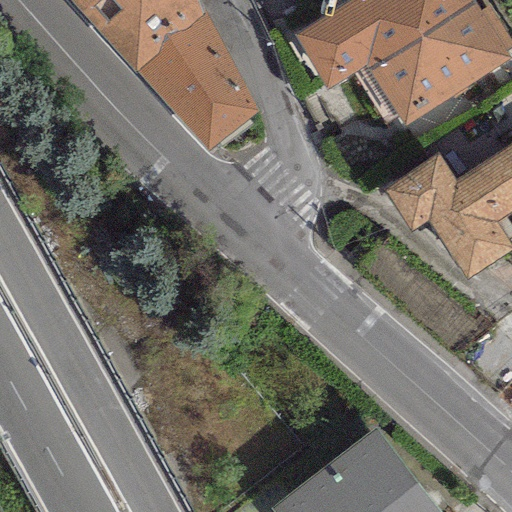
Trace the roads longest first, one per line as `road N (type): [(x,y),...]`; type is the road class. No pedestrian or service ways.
road 1 (tertiary): [(36,0),(309,264)]
road 2 (motorway): [(153,511),(0,234)]
road 3 (unclassified): [(226,0),(300,162),(309,264)]
road 4 (tertiary): [(309,264),(511,436)]
road 5 (motorway): [(0,370),(78,511)]
